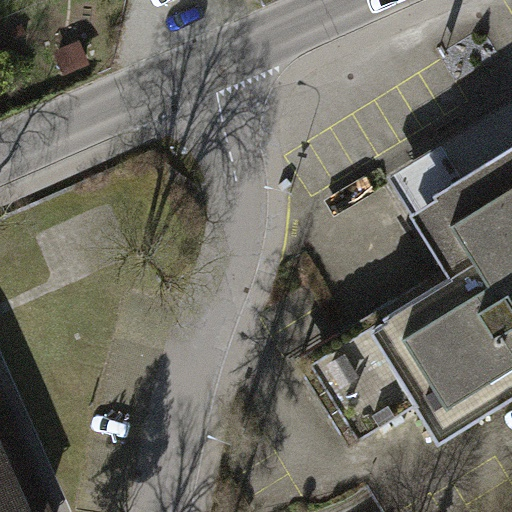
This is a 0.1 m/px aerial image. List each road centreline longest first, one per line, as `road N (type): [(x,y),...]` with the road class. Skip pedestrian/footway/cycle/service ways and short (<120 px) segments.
road 1 (residential): [(209,62),(242,214),(192,360),(158,511)]
road 2 (tertiary): [(0,155),(209,62)]
road 3 (tertiary): [(209,62),(356,0)]
